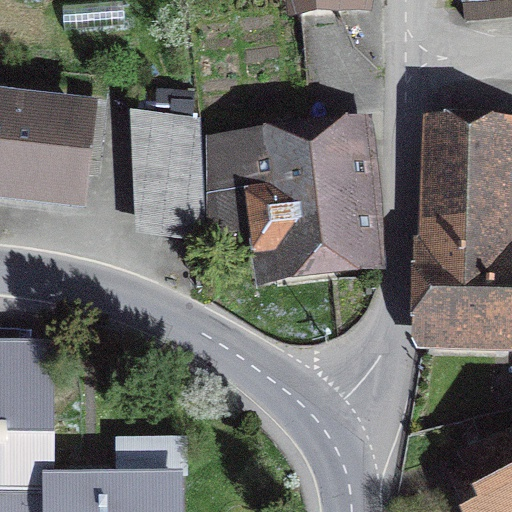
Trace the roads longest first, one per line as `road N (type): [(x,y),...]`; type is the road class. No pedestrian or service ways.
road 1 (residential): [(392,52),(386,317),(357,390),(322,422)]
road 2 (residential): [(0,271),(114,294),(170,317),(322,422)]
road 3 (residential): [(511,59),(392,52)]
